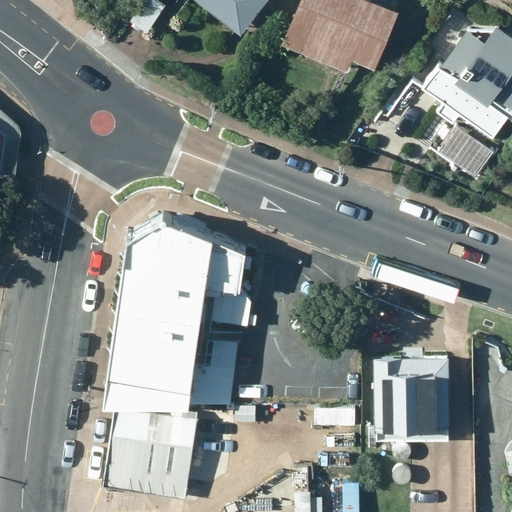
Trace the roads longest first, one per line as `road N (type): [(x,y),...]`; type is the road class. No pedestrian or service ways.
road 1 (secondary): [(511,279),(132,135)]
road 2 (tertiary): [(85,150),(51,294),(23,511)]
